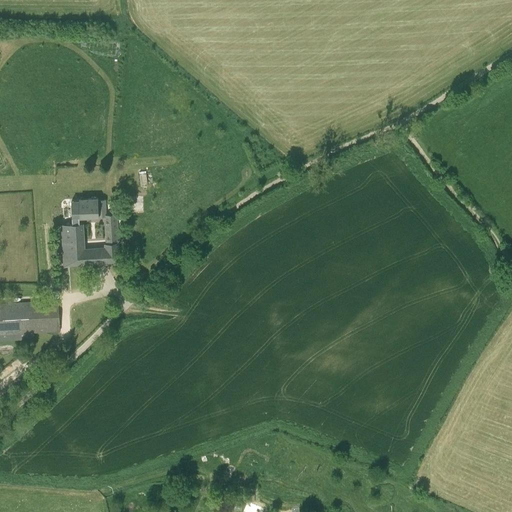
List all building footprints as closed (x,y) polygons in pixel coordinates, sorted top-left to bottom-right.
[(106,216),(105,199),(98,199),(98,198),(80,199),(80,201),(72,202),(72,208),(73,218),(106,216)] [(107,215),(106,218),(108,243),(117,243),(120,242),(120,230),(116,230),(116,216),(107,215)] [(70,264),(95,262),(95,248),(84,249),(84,238),(83,224),(68,224),(70,264)] [(108,243),(105,243),(105,247),(106,261),(118,261),(118,251),(117,243),(108,243)] [(0,334),(50,331),(60,331),(58,300),(0,303),(0,334)]
